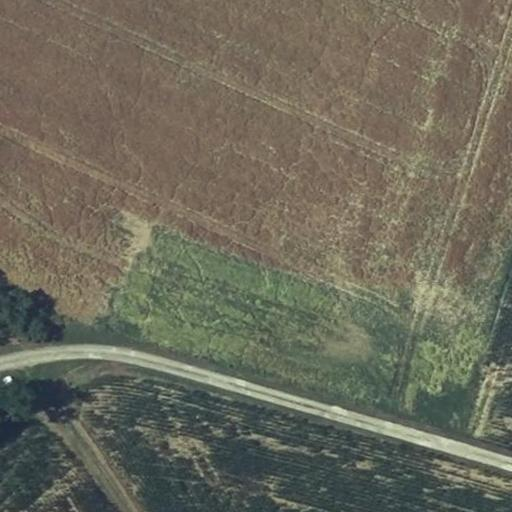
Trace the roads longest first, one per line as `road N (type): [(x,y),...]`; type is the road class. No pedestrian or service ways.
road 1 (residential): [(511,471),(119,340),(44,345),(0,364)]
road 2 (track): [(29,351),(68,434),(118,511)]
